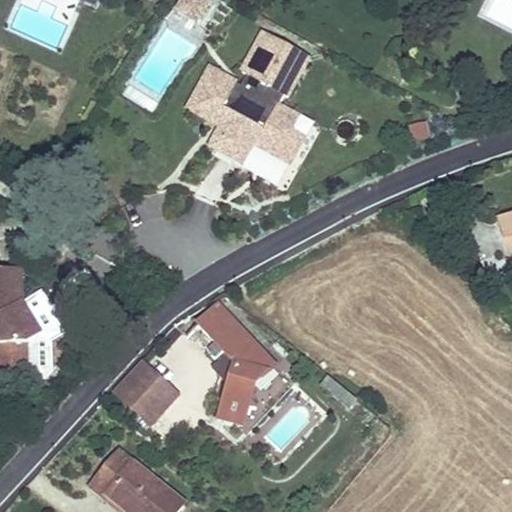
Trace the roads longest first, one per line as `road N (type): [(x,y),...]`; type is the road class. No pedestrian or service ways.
road 1 (residential): [(0,478),(162,302),(225,258)]
road 2 (residential): [(225,258),(363,188),(511,140)]
